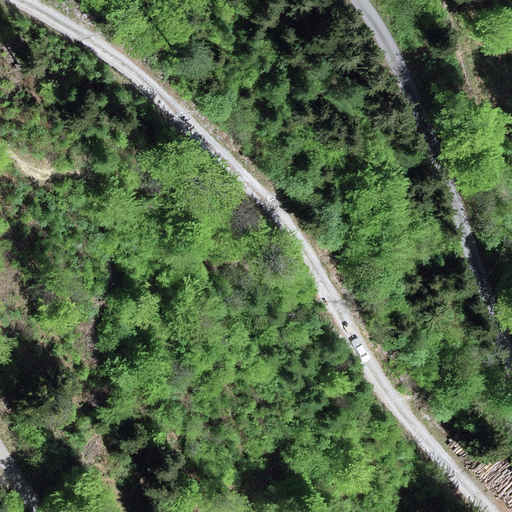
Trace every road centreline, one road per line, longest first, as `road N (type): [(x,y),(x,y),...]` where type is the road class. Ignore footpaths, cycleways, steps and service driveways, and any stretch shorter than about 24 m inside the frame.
road 1 (track): [(18,0),(164,104),(280,218),(310,265)]
road 2 (track): [(511,365),(398,65),(360,0)]
road 3 (track): [(310,265),(396,406),(489,511)]
